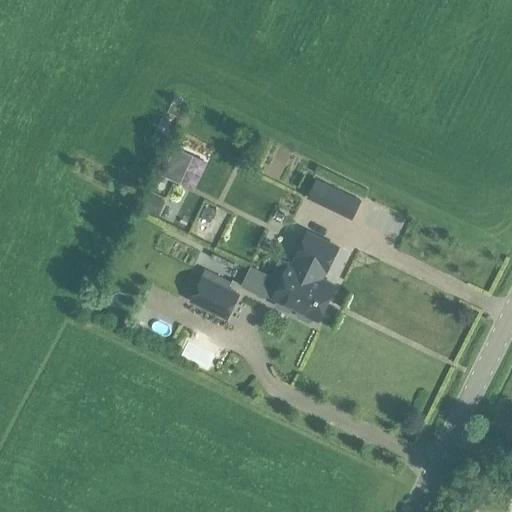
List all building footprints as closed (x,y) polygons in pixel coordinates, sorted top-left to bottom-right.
[(175,147),(162,175),(181,183),(194,156),(175,147)] [(340,190),(331,209),(353,219),(362,200),(340,190)] [(149,193),(142,207),(159,215),(165,201),(149,193)] [(194,229),(220,238),(231,207),(205,198),(194,229)] [(292,255),(290,224),(268,225),(270,256),(292,255)] [(281,259),(272,276),(327,303),(335,286),(321,279),(326,270),(327,271),(339,247),(308,233),(297,256),(298,257),(294,266),(281,259)] [(252,267),(243,286),(264,296),(265,294),(278,300),(277,303),(278,307),(288,312),(292,311),(293,308),(299,310),(297,313),(298,317),(309,322),(312,321),(314,318),(319,320),(327,303),(272,276),(252,267)] [(203,277),(192,300),(228,318),(239,295),(203,277)]
